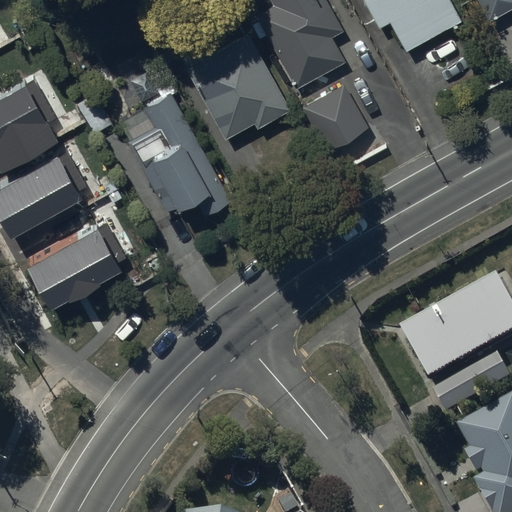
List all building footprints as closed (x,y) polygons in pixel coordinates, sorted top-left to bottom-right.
[(334,21),(323,0),(271,0),(256,8),(292,78),(339,54),(324,27),(334,21)] [(369,0),(378,15),(386,10),(404,42),(456,12),(448,0),(369,0)] [(481,0),(486,8),(500,0),(481,0)] [(255,115),(282,100),(245,33),(214,50),(203,32),(179,45),(222,125),(252,108),(255,115)] [(0,149),(49,122),(22,73),(0,85),(0,149)] [(362,122),(339,81),(300,104),(324,144),(362,122)] [(171,93),(144,108),(155,128),(131,142),(173,217),(197,204),(204,216),(232,201),(171,93)] [(91,129),(113,116),(100,95),(78,108),(91,129)] [(53,148),(0,177),(0,205),(3,211),(10,207),(15,217),(73,184),(53,148)] [(111,256),(91,219),(25,254),(45,291),(65,281),(62,275),(71,271),(73,275),(111,256)] [(511,299),(503,282),(405,333),(433,385),(511,343),(511,299)] [(511,379),(502,363),(439,398),(450,417),(511,382),(511,379)] [(511,511),(511,405),(463,433),(476,457),(471,460),(484,482),(488,480),(490,483),(480,489),(493,511),(511,511)]
